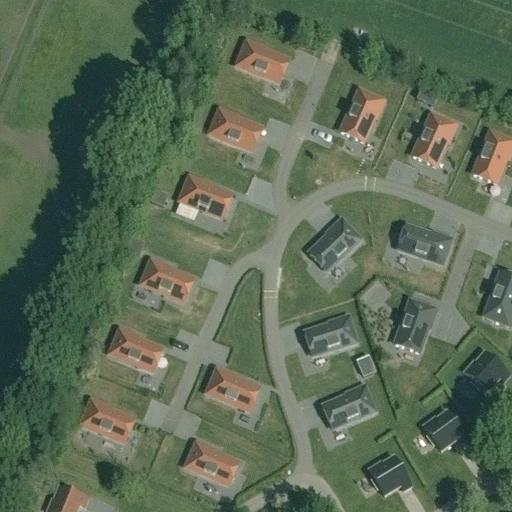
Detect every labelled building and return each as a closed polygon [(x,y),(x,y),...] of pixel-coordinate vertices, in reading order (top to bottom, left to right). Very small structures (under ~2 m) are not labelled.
[(237,68),(279,85),(288,63),(264,54),(265,50),(247,43),(237,68)] [(384,104),(359,93),(340,135),(362,144),(372,121),(376,122),(384,104)] [(435,102),(419,95),(416,106),(428,112),(435,102)] [(210,137),(252,153),(261,131),(237,122),(238,118),(220,111),(210,137)] [(456,129),(431,118),(413,159),(434,169),(445,145),(448,147),(456,129)] [(473,178),(495,187),(505,163),(508,164),(511,154),(511,144),(490,136),(473,178)] [(190,178),(180,204),(222,221),(231,199),(207,189),(208,186),(190,178)] [(164,203),(149,196),(145,210),(156,217),(164,203)] [(325,274),(358,243),(340,223),(325,236),(328,239),(309,257),(325,274)] [(450,241),(431,234),(430,238),(405,230),(398,252),(441,267),(450,241)] [(147,255),(130,248),(124,263),(140,271),(147,255)] [(151,262),(141,288),(184,304),(192,282),(168,273),(170,269),(151,262)] [(511,280),(500,277),(484,319),(510,329),(511,324),(511,280)] [(417,356),(426,331),(429,332),(436,314),(410,305),(395,348),(417,356)] [(355,345),(346,318),(328,324),(329,328),(304,336),(311,359),(355,345)] [(120,331),(110,357),(152,374),(161,352),(137,342),(138,338),(120,331)] [(474,366),(473,365),(465,375),(464,375),(472,383),(470,385),(478,392),(480,390),(487,396),(499,381),(503,385),(509,378),(483,356),(474,366)] [(217,371),(207,396),(250,413),(258,391),(234,381),(235,378),(217,371)] [(332,432),(374,413),(363,388),(345,396),(346,400),(322,410),(332,432)] [(92,402),(82,427),(124,444),(133,422),(109,413),(110,409),(92,402)] [(422,429),(429,438),(427,440),(433,448),(435,447),(441,454),(456,443),(459,447),(466,442),(446,414),(435,423),(434,422),(424,429),(423,429),(422,429)] [(196,444),(186,470),(229,486),(237,465),(213,455),(214,451),(196,444)] [(368,473),(374,482),(371,484),(376,492),(379,491),(384,499),(400,489),(403,493),(410,489),(393,460),(381,467),(380,466),(369,472),(368,473)] [(77,511),(79,508),(84,510),(87,502),(58,490),(53,503),(52,502),(47,511),(77,511)]
